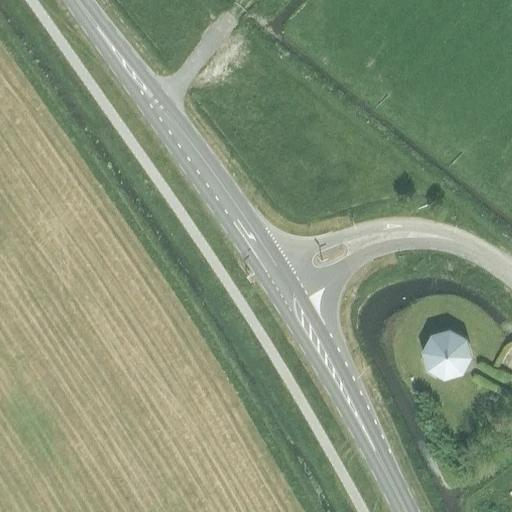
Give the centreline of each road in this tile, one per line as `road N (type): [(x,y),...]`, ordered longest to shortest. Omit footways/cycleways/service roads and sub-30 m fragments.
road 1 (primary): [(92,23),(267,286)]
road 2 (primary): [(278,262),(163,99),(107,29),(92,23)]
road 3 (primary): [(267,286),(376,455)]
road 4 (primary): [(376,455),(355,396),(298,294)]
road 5 (unclassified): [(429,237),(413,226),(385,226),(278,262)]
road 6 (unclassified): [(298,294),(368,253),(429,237)]
road 7 (track): [(250,0),(163,99)]
